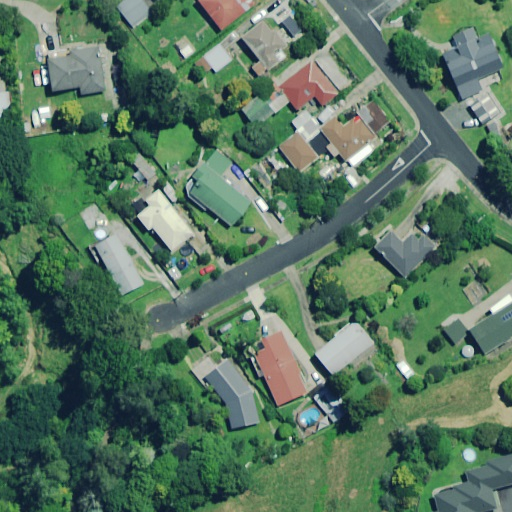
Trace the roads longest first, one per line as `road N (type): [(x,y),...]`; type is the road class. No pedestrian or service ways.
road 1 (residential): [(160,319),(341,222),(442,134)]
road 2 (residential): [(442,134),(357,24)]
